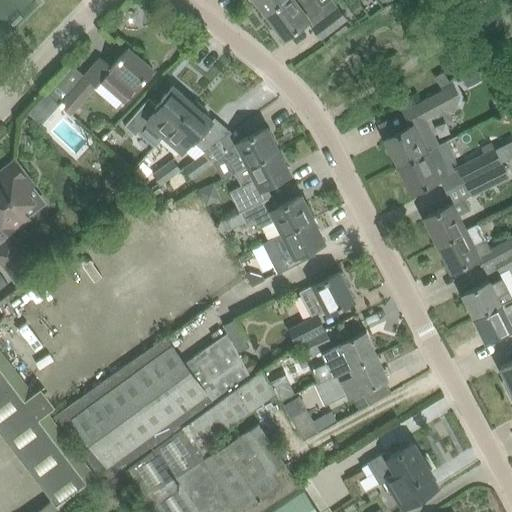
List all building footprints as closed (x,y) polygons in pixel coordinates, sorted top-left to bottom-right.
[(257,0),(267,13),(283,0),(257,0)] [(322,37),(349,17),(336,0),(331,0),(323,6),(318,0),(283,0),(267,13),(285,37),(309,19),(322,37)] [(73,114),(98,85),(102,80),(125,99),(135,88),(136,88),(153,68),(129,47),(112,67),(101,57),(85,75),(60,104),(73,114)] [(441,85),(451,80),(446,71),(437,75),(441,85)] [(457,112),(461,96),(455,85),(454,86),(432,97),(419,104),(406,110),(413,125),(387,138),(401,166),(440,146),(427,119),(446,110),(457,112)] [(175,124),(193,103),(174,86),(162,99),(158,104),(149,97),(125,124),(136,134),(139,131),(156,146),(166,135),(175,124)] [(194,104),(193,103),(175,124),(166,135),(172,140),(183,150),(192,139),(195,141),(201,134),(213,120),(203,112),(205,110),(205,107),(199,101),(196,102),(194,104)] [(236,172),(278,150),(267,127),(226,147),(220,140),(184,166),(192,178),(226,151),(236,172)] [(440,146),(401,166),(414,191),(440,178),(441,178),(441,177),(453,171),(452,169),(450,165),(457,161),(447,142),(440,146)] [(290,173),(278,150),(236,172),(242,184),(231,190),(236,200),(242,211),(267,198),(272,195),(267,185),(274,181),(290,173)] [(484,153),(457,167),(464,181),(491,168),(484,153)] [(173,158),(153,173),(161,184),(181,169),(173,158)] [(27,189),(33,185),(15,162),(0,174),(0,236),(1,238),(29,216),(25,211),(37,201),(27,189)] [(509,177),(501,162),(491,168),(464,181),(471,194),(472,196),(509,177)] [(132,175),(107,177),(108,203),(134,201),(132,175)] [(312,218),(301,195),(272,209),(267,198),(242,211),(247,222),(255,218),(259,228),(264,226),(270,239),(312,218)] [(426,216),(440,243),(466,230),(459,215),(471,208),(465,197),(453,203),(451,204),(426,216)] [(324,241),(312,218),(270,239),(263,242),(278,273),(289,267),(302,261),(298,254),(324,241)] [(466,230),(440,243),(453,269),(479,256),(485,267),(495,262),(511,253),(511,235),(490,247),(486,239),(478,223),(466,230)] [(36,274),(10,240),(0,247),(0,258),(21,285),(36,274)] [(511,266),(511,253),(495,262),(501,272),(511,266)] [(338,270),(320,280),(298,291),(312,318),(290,330),(291,330),(297,343),(298,342),(326,327),(319,314),(330,308),(339,303),(341,305),(353,299),(338,270)] [(476,316),(511,298),(511,295),(503,278),(501,273),(463,291),(464,293),(476,316)] [(511,298),(476,316),(487,340),(498,334),(500,338),(511,332),(511,298)] [(308,354),(335,341),(329,329),(302,342),(308,354)] [(328,362),(314,368),(319,381),(377,354),(366,330),(322,350),(328,362)] [(126,468),(251,376),(242,359),(235,346),(228,331),(227,331),(184,362),(165,336),(55,414),(106,484),(126,468)] [(0,421),(3,426),(56,498),(65,511),(67,511),(69,511),(106,484),(55,414),(41,395),(0,339),(0,421)] [(377,354),(319,381),(315,383),(319,391),(324,389),(330,402),(361,387),(362,390),(388,378),(377,354)] [(511,360),(501,366),(507,376),(504,378),(503,381),(509,392),(511,389),(511,360)] [(299,484),(292,473),(279,482),(271,471),(284,462),(258,422),(223,445),(215,434),(276,390),(263,367),(251,376),(126,468),(138,486),(155,511),(257,511),(261,510),(274,502),(299,485),(299,484)] [(308,414),(295,422),(305,439),(318,432),(337,421),(332,411),(312,422),(308,414)] [(368,461),(380,481),(385,479),(402,509),(437,488),(428,474),(431,472),(430,470),(433,466),(427,456),(422,456),(413,442),(390,456),(386,451),(368,461)] [(317,511),(304,492),(273,511),(317,511)] [(70,511),(69,511),(67,511),(65,511),(56,498),(38,511),(70,511)]
